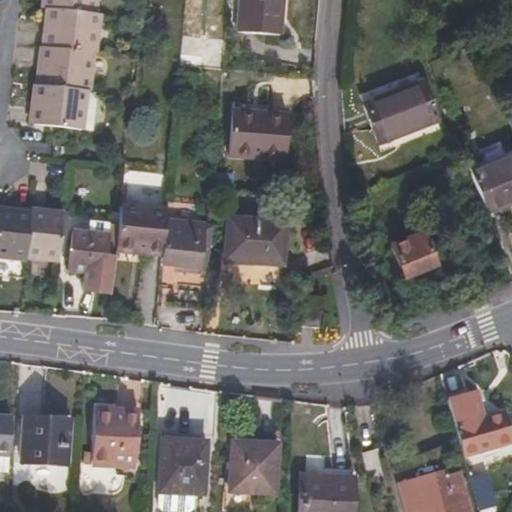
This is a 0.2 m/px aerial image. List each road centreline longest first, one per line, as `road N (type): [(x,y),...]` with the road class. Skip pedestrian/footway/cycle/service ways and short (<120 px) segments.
road 1 (residential): [(370,367),(247,369),(0,334)]
road 2 (residential): [(370,367),(336,207),(327,110),(335,0)]
road 3 (residential): [(511,317),(370,367)]
road 4 (residential): [(15,0),(0,120)]
